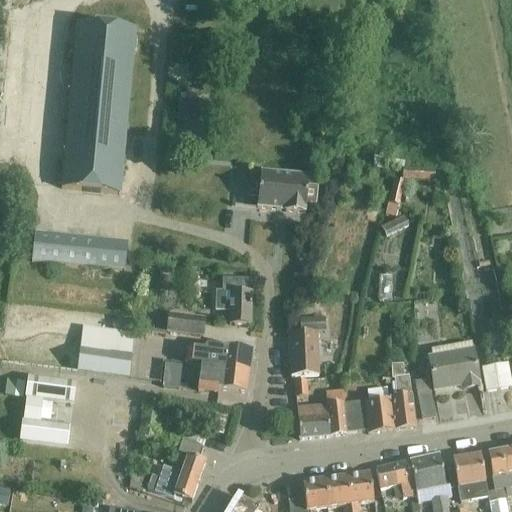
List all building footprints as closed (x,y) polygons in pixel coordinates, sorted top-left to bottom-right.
[(62,192),(119,197),(134,33),(77,28),(62,192)] [(179,99),(177,122),(205,124),(207,102),(179,99)] [(372,158),(370,169),(401,174),(402,163),(372,158)] [(249,169),(248,184),(256,184),(254,211),(305,215),(306,205),(314,206),(316,188),(308,188),(309,179),(260,175),(260,170),(249,169)] [(433,173),(402,171),(401,181),(433,183),(433,173)] [(403,184),(392,181),(384,216),(395,219),(403,184)] [(405,222),(381,234),(385,241),(409,229),(405,222)] [(31,265),(124,274),(127,246),(33,237),(31,265)] [(216,294),(216,312),(230,313),(229,326),(250,327),(252,282),(231,281),(222,280),(222,294),(216,293),(216,294)] [(205,320),(170,316),(168,334),(203,338),(205,320)] [(325,321),(300,323),(300,336),(326,335),(325,321)] [(134,336),(83,330),(78,372),(129,379),(134,336)] [(317,377),(315,336),(287,337),(289,378),(317,377)] [(431,360),(428,361),(433,391),(462,386),(462,389),(477,387),(469,345),(430,352),(431,360)] [(187,355),(186,366),(200,368),(201,368),(249,374),(252,355),(252,354),(233,351),(222,350),(222,351),(207,349),(201,356),(187,355)] [(497,393),(509,390),(504,365),(492,367),(497,393)] [(391,404),(395,433),(415,430),(409,401),(409,379),(403,379),(403,366),(391,366),(391,381),(394,381),(394,398),(391,398),(391,404)] [(165,367),(163,391),(179,392),(181,369),(165,367)] [(497,393),(492,367),(479,370),(484,395),(497,393)] [(198,378),(196,392),(217,395),(217,392),(246,396),(246,395),(249,374),(201,368),(200,368),(199,378),(198,378)] [(74,396),(75,386),(58,384),(28,380),(25,400),(55,403),(73,406),(74,396)] [(434,421),(431,397),(428,382),(415,384),(421,423),(434,421)] [(15,383),(13,399),(23,400),(25,384),(15,383)] [(308,383),(295,383),(295,399),(309,398),(308,383)] [(346,438),(343,407),(345,395),(326,396),(327,408),(296,410),(299,442),(346,438)] [(144,402),(139,439),(157,442),(164,405),(144,402)] [(395,433),(391,404),(365,406),(343,407),(346,438),(368,436),(395,433)] [(218,417),(212,434),(223,438),(229,420),(218,417)] [(69,439),(70,429),(49,427),(22,423),(20,443),(21,443),(49,447),(67,449),(69,439)] [(205,465),(199,463),(203,451),(182,444),(174,469),(183,472),(181,477),(164,471),(160,481),(152,478),(147,491),(173,501),(174,499),(191,505),(205,465)] [(511,453),(487,458),(494,493),(505,491),(511,489),(511,453)] [(448,511),(446,500),(451,499),(449,489),(445,490),(439,458),(410,465),(417,498),(418,506),(431,503),(432,511),(448,511)] [(488,500),(487,494),(480,459),(453,464),(461,505),(488,500)] [(410,465),(376,472),(380,493),(393,490),(396,501),(404,499),(404,501),(417,498),(410,465)] [(369,476),(347,479),(351,511),(358,511),(358,508),(373,506),(369,476)] [(351,511),(347,479),(325,482),(329,511),(343,509),(343,511),(351,511)] [(131,482),(130,489),(139,493),(142,486),(131,482)] [(325,482),(303,484),(304,501),(305,511),(324,511),(329,511),(325,482)] [(0,489),(0,507),(7,508),(7,506),(9,491),(0,489)] [(8,504),(24,507),(26,494),(10,492),(8,504)] [(258,511),(241,501),(234,511),(258,511)] [(305,511),(304,501),(289,503),(289,511),(305,511)] [(493,505),(489,506),(490,511),(506,511),(505,503),(493,505)]
